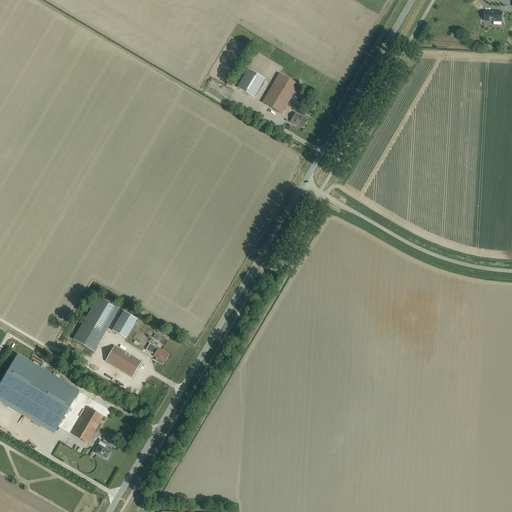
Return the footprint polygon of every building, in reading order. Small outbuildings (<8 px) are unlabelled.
[(454,19),(456,20),(461,11),(450,4),(444,15),(453,20),(454,19)] [(502,12),(485,11),(484,21),(491,21),(491,18),(496,18),(496,21),(501,22),(502,12)] [(254,97),(264,79),(248,69),(237,88),(254,97)] [(281,114),(298,85),(279,74),(262,103),(281,114)] [(303,128),(307,120),(295,113),(290,122),(294,124),(294,123),(303,128)] [(98,296),(73,339),(94,352),(119,309),(98,296)] [(126,339),(137,319),(123,311),(112,331),(126,339)] [(164,362),(169,355),(150,343),(145,350),(152,354),(153,353),(155,354),(154,356),(164,362)] [(132,377),(141,362),(114,346),(105,361),(132,377)] [(18,356),(0,386),(0,391),(58,426),(78,391),(18,356)] [(72,434),(87,443),(103,417),(88,408),(72,434)] [(97,453),(103,457),(103,458),(107,460),(109,457),(108,456),(111,452),(107,450),(104,448),(106,446),(100,442),(97,447),(100,448),(97,453)]
